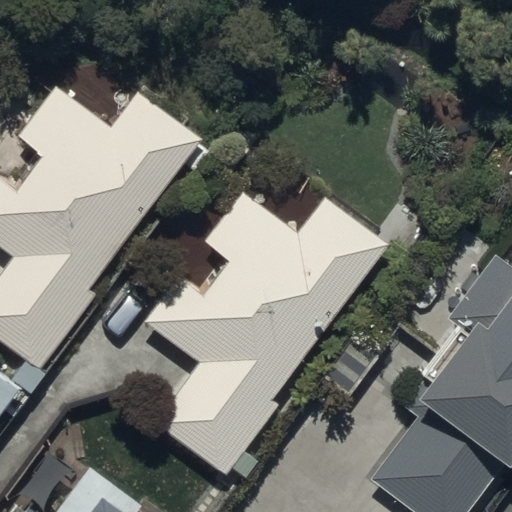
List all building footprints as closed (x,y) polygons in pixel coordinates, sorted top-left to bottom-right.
[(192,129),(195,125),(199,119),(132,75),(125,86),(79,55),(63,80),(50,72),(14,125),(33,138),(11,171),(0,163),(0,238),(6,243),(0,251),(0,333),(38,359),(176,152),(192,164),(209,142),(192,129)] [(269,387),(382,226),(319,182),(293,217),(234,174),(196,229),(219,245),(198,276),(175,260),(138,312),(193,351),(147,416),(224,471),(229,464),(243,474),(258,452),(244,443),(278,394),(269,387)] [(427,388),(365,468),(422,511),(457,511),(490,469),(511,485),(511,251),(509,256),(488,240),(440,305),(453,314),(408,374),(427,388)] [(0,438),(28,400),(0,380),(0,438)] [(0,511),(140,511),(127,502),(137,489),(83,448),(41,504),(19,487),(0,511)] [(412,511),(388,493),(373,511),(412,511)]
